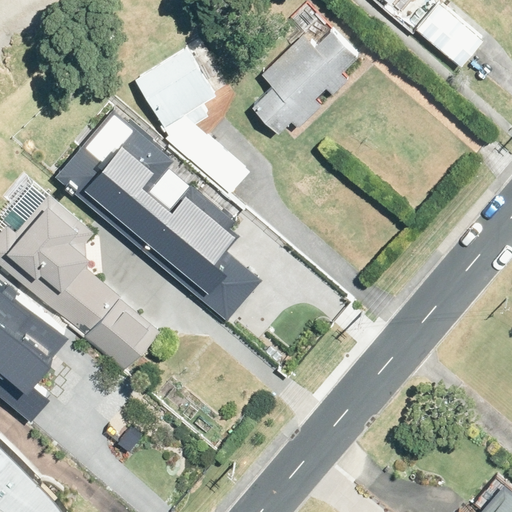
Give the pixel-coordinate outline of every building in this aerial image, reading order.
[(417,29),(461,67),(483,42),(437,4),(417,29)] [(273,86),(252,107),(279,135),(292,122),(299,128),(322,106),(315,99),(327,88),(332,94),(347,80),(341,74),(358,57),(331,31),(315,47),(305,36),(264,77),(273,86)] [(194,126),(211,115),(203,104),(222,93),(194,46),(141,78),(170,124),(174,130),(167,134),(221,182),(237,165),(201,133),(198,137),(185,126),(191,123),(194,126)] [(114,109),(58,175),(224,316),(254,281),(223,255),(239,237),(229,229),(235,222),(170,166),(175,161),(114,109)] [(15,223),(0,240),(0,255),(128,369),(164,329),(90,264),(99,253),(89,244),(100,230),(55,190),(52,195),(39,183),(9,218),(15,223)] [(0,391),(11,401),(25,384),(33,391),(62,356),(56,351),(70,333),(19,289),(16,293),(0,279),(0,391)] [(33,463),(0,429),(0,511),(6,505),(17,511),(70,511),(66,503),(33,463)] [(511,511),(511,492),(494,477),(471,504),(480,511),(511,511)]
